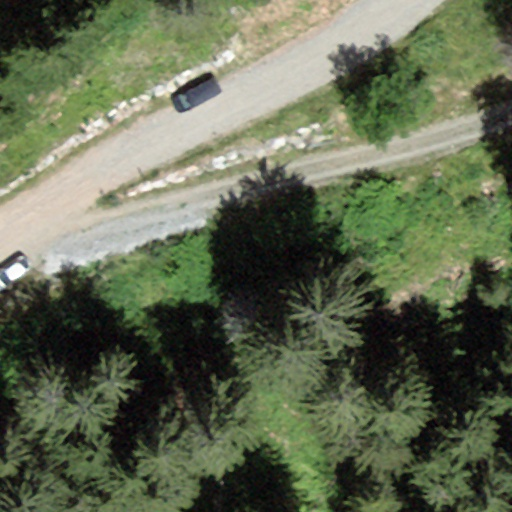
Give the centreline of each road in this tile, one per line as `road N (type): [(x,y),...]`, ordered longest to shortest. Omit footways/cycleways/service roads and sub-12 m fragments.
road 1 (track): [(511,112),(428,146),(0,258)]
road 2 (track): [(415,0),(236,121),(0,254)]
